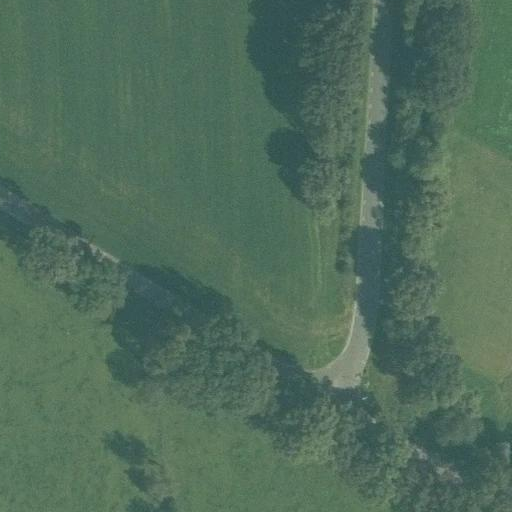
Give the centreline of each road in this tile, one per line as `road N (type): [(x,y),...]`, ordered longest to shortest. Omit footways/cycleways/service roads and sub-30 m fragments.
road 1 (unclassified): [(338,411),(365,323),(385,0)]
road 2 (unclassified): [(338,411),(0,193)]
road 3 (unclassified): [(511,509),(338,411)]
